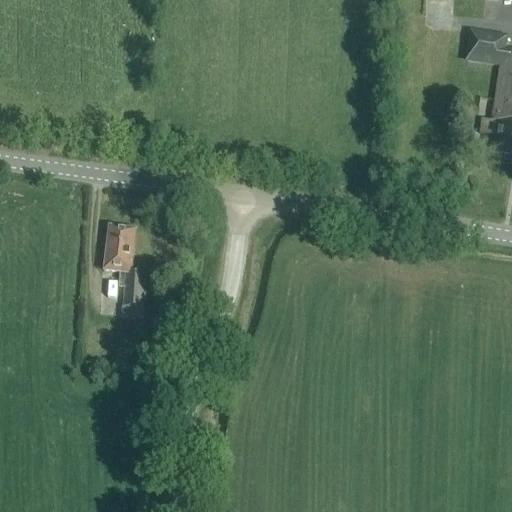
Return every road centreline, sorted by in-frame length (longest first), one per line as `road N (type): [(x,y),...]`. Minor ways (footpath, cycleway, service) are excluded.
road 1 (unclassified): [(182,511),(189,405),(229,288),(243,197)]
road 2 (tertiary): [(511,238),(243,197)]
road 3 (tertiary): [(243,197),(0,164)]
